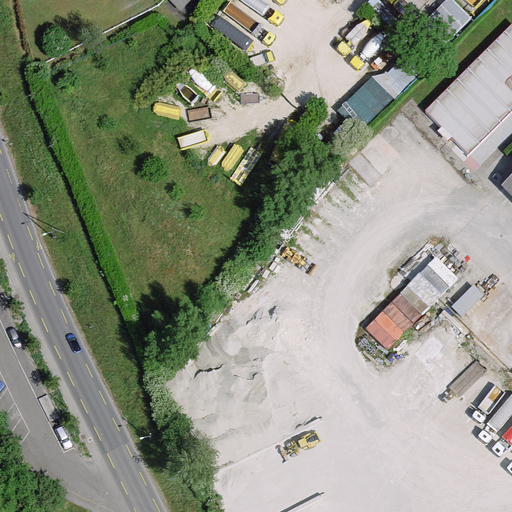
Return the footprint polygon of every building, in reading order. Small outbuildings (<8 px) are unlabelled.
[(194,1),(193,0),(173,0),(170,3),(181,14),(194,1)] [(459,0),(452,0),(431,22),(453,43),(478,17),(459,0)] [(511,28),(427,114),(443,129),(438,134),(450,146),(454,141),(471,157),(511,115),(511,28)] [(397,63),(354,103),(371,122),(414,82),(397,63)] [(394,350),(438,304),(414,281),(371,328),(394,350)]
